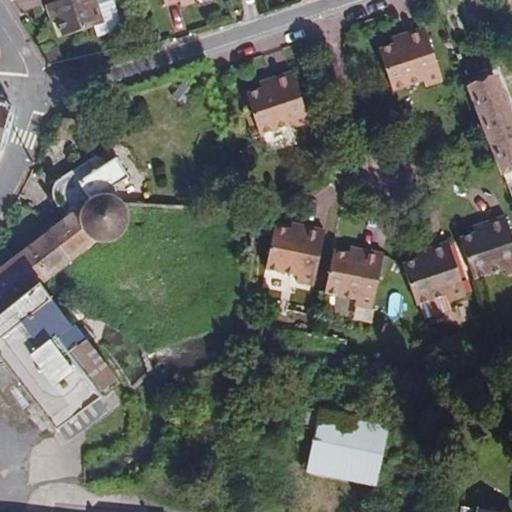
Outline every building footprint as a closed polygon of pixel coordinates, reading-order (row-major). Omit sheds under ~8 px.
[(51,0),(63,36),(93,26),(104,23),(98,5),(96,0),(51,0)] [(112,0),(98,5),(104,23),(93,26),(97,38),(112,33),(116,30),(119,24),(120,21),(113,0),(112,0)] [(194,0),(180,0),(179,1),(181,8),(195,4),(194,0)] [(424,87),(442,81),(424,28),(402,36),(404,42),(394,46),(379,51),(393,92),(423,82),(424,87)] [(404,42),(402,36),(392,40),(394,46),(404,42)] [(292,132),(310,126),(292,73),(269,81),(272,87),(262,90),(247,95),(260,136),(290,126),(292,132)] [(511,112),(497,75),(490,78),(511,133),(511,112)] [(469,86),(493,146),(504,176),(511,173),(511,133),(490,78),(469,86)] [(272,87),(269,81),(260,84),(262,90),(272,87)] [(173,99),(183,107),(195,93),(184,84),(173,99)] [(0,147),(8,113),(0,110),(0,147)] [(0,359),(5,365),(57,432),(103,396),(58,339),(73,327),(42,287),(98,243),(107,243),(112,242),(120,237),(125,230),(128,221),(126,210),(122,204),(117,200),(113,198),(114,187),(128,179),(116,159),(106,166),(104,162),(99,157),(93,157),(92,159),(62,177),(56,181),(52,187),(51,193),(52,198),(66,218),(0,269),(0,359)] [(476,233),(461,238),(474,280),(504,269),(506,275),(511,273),(511,234),(506,216),(484,223),(486,230),(476,233)] [(486,230),(484,223),(474,227),(476,233),(486,230)] [(300,233),(302,227),(292,225),(290,231),(300,233)] [(296,283),(314,286),(325,231),(302,227),(300,233),(290,231),(275,228),(266,270),(297,276),(296,283)] [(418,260),(403,265),(416,306),(446,296),(449,301),(466,296),(448,243),(426,250),(428,257),(418,260)] [(360,257),(362,251),(351,248),(350,255),(360,257)] [(428,257),(426,250),(416,253),(418,260),(428,257)] [(350,255),(334,251),(325,293),(356,300),(355,306),(373,310),(384,255),(362,251),(360,257),(350,255)] [(304,428),(316,430),(319,412),(308,409),(304,428)] [(316,430),(307,474),(377,489),(390,424),(320,410),(319,412),(316,430)]
